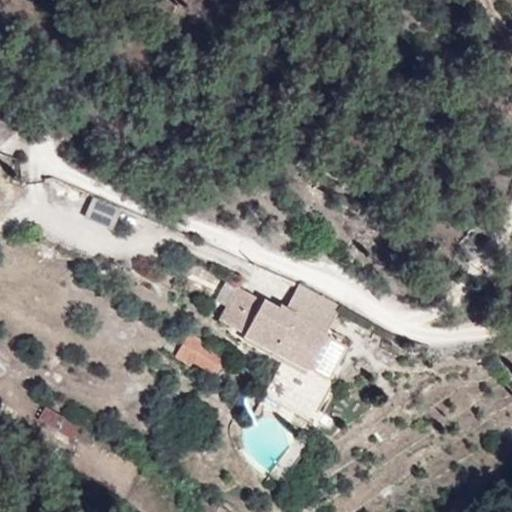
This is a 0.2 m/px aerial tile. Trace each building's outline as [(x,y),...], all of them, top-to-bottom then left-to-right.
[(111,227),(119,208),(93,197),(84,216),(111,227)] [(316,297),(298,288),(289,306),(281,302),(278,308),(235,286),(219,318),(246,331),(243,337),(266,349),(330,380),(346,349),(324,335),(337,307),(316,297)] [(193,348),(204,328),(168,305),(160,317),(175,327),(171,333),(193,348)] [(163,339),(168,328),(153,320),(148,330),(163,339)] [(36,422),(74,440),(81,424),(44,406),(36,422)]
